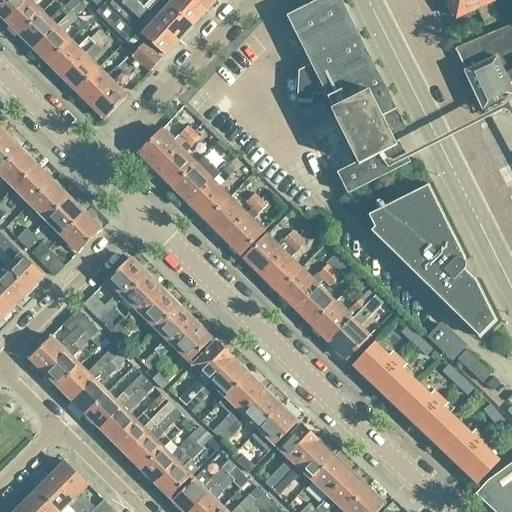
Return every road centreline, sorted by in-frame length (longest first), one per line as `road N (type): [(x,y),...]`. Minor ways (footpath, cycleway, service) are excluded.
road 1 (unclassified): [(446,511),(147,213)]
road 2 (tertiary): [(511,294),(366,0)]
road 3 (unclassified): [(242,0),(101,167)]
road 4 (residential): [(147,213),(0,357)]
road 5 (unclassified): [(101,167),(0,74)]
road 6 (residential): [(57,425),(144,511)]
